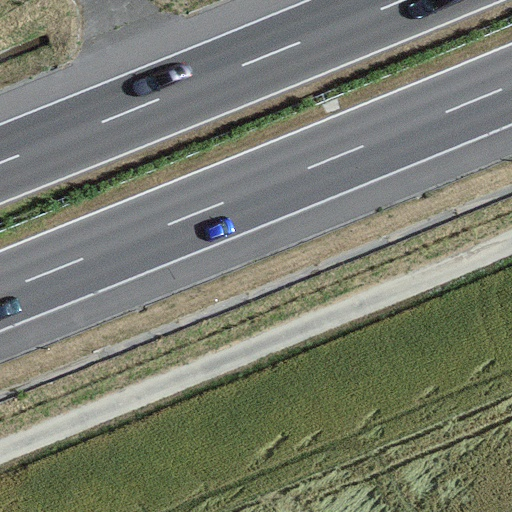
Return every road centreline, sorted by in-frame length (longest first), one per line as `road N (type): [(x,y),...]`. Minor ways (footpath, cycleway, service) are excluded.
road 1 (track): [(0,451),(511,241)]
road 2 (motorway): [(0,292),(511,85)]
road 3 (motorway): [(403,0),(0,162)]
